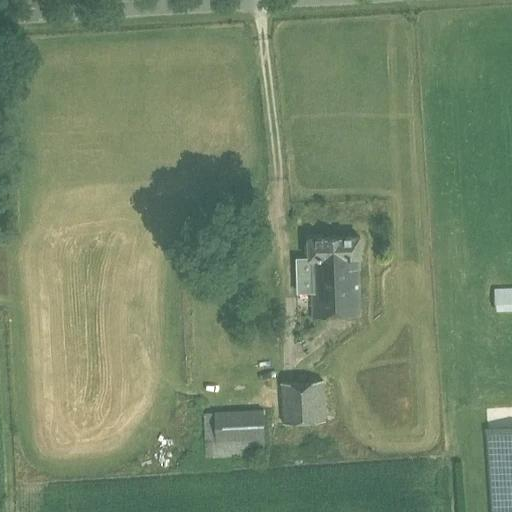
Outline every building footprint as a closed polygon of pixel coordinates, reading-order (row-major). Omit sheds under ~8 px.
[(361,312),(359,255),(361,255),(360,235),(310,236),(311,257),(313,314),(361,312)] [(496,309),(511,308),(511,285),(494,286),(496,309)] [(283,421),(285,421),(285,431),(324,429),(324,419),(327,419),(325,378),(281,379),(283,421)] [(204,412),(205,439),(206,456),(266,454),(263,407),(214,409),(215,411),(204,412)] [(511,511),(511,424),(486,426),(492,511),(511,511)]
